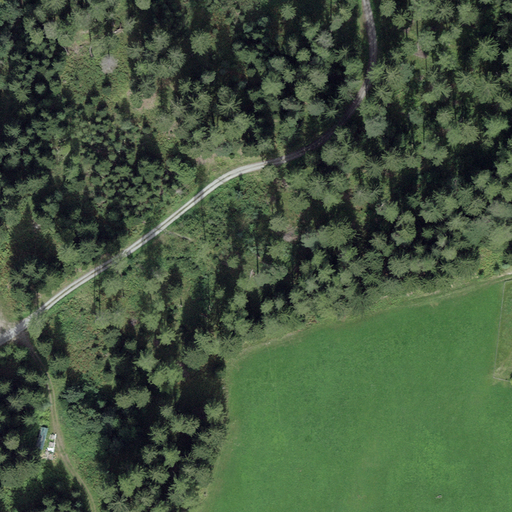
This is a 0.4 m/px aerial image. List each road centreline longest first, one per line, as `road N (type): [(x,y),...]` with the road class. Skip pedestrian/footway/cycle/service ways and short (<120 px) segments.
road 1 (track): [(365,0),(372,60),(341,126),(300,154),(220,181),(0,339)]
road 2 (track): [(15,329),(41,367),(59,449),(95,511)]
